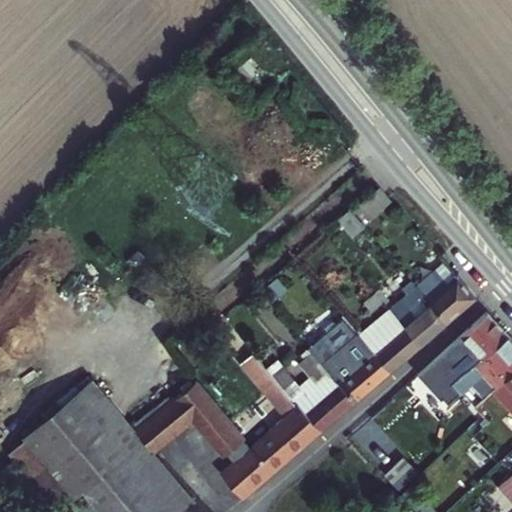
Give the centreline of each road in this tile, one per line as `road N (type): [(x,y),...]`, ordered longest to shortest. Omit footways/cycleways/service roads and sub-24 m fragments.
road 1 (secondary): [(258,0),(511,292)]
road 2 (secondary): [(511,268),(298,0)]
